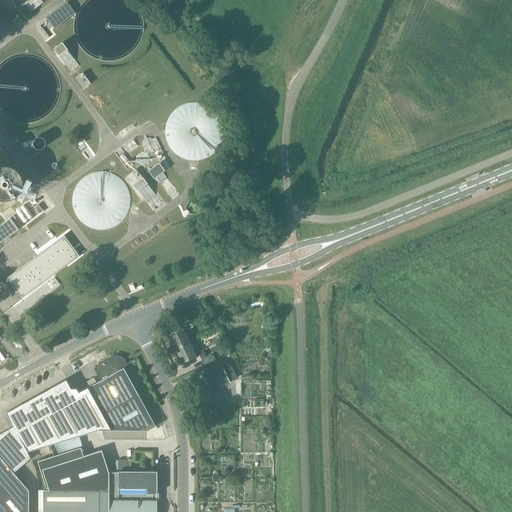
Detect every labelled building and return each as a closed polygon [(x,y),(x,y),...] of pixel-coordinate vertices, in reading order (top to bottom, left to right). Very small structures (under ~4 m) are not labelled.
[(24,4),(30,13),(48,0),(8,0),(10,2),(13,0),(18,8),(24,4)] [(45,19),(54,30),(75,15),(66,3),(45,19)] [(68,50),(63,43),(54,49),(59,57),(68,50)] [(83,74),(76,79),(84,89),(91,84),(83,74)] [(191,160),(194,161),(198,160),(201,160),(204,159),(206,158),(209,157),(212,155),(214,153),(216,151),(218,149),(220,146),(221,143),(222,140),(223,138),(223,135),(224,131),(223,128),(223,125),(222,123),(221,120),(220,117),(218,114),(216,112),(214,110),(212,108),(209,106),(206,105),(204,104),(201,103),(198,103),(195,102),(192,103),(189,103),(186,104),(183,105),(180,106),(178,108),(175,110),(173,112),(171,114),(170,116),(168,119),(167,122),(166,125),(166,127),(165,130),(165,133),(166,136),(166,139),(167,142),(169,145),(170,147),(172,150),(174,152),(176,154),(178,155),(180,157),(183,158),(186,159),(189,160),(191,160)] [(75,146),(90,162),(96,155),(81,140),(75,146)] [(128,146),(132,151),(138,147),(134,141),(128,146)] [(0,200),(1,201),(3,201),(5,201),(7,201),(10,201),(12,200),(14,199),(16,198),(17,196),(19,195),(20,193),(21,191),(22,189),(22,187),(22,184),(22,182),(22,180),(21,178),(20,176),(19,175),(18,173),(17,172),(15,170),(14,169),(12,169),(10,168),(13,161),(2,146),(0,145),(0,200)] [(153,179),(154,179),(164,171),(159,163),(148,172),(153,179)] [(138,192),(147,185),(137,170),(127,177),(138,192)] [(123,222),(125,219),(126,217),(128,215),(129,212),(130,209),(130,207),(131,204),(131,201),(131,198),(130,196),(130,193),(129,190),(128,188),(126,185),(125,183),(123,181),(121,179),(118,177),(116,175),(113,174),(110,173),(107,172),(104,172),(101,172),(98,172),(95,173),(92,173),(89,175),(87,176),(84,178),(82,180),(80,182),(78,184),(76,187),(75,189),(74,192),(73,195),(72,198),(72,201),(72,204),(73,207),(74,210),(75,213),(76,216),(78,218),(80,221),(82,223),(84,225),(86,226),(89,228),(92,229),(95,230),(98,230),(101,231),(104,230),(107,230),(110,229),(113,228),(115,227),(118,225),(120,224),(123,222)] [(0,243),(18,230),(10,219),(0,226),(0,243)] [(48,280),(45,276),(66,261),(68,265),(79,257),(64,236),(7,279),(22,299),(48,280)] [(208,311),(202,314),(207,324),(213,321),(208,311)] [(175,349),(189,343),(182,328),(168,335),(175,349)] [(231,337),(233,342),(246,339),(245,333),(231,337)] [(189,343),(175,349),(182,364),(196,357),(199,356),(201,360),(206,358),(202,351),(198,353),(195,354),(189,343)] [(66,380),(65,381),(6,414),(27,452),(99,431),(148,431),(156,427),(124,369),(126,368),(127,365),(123,358),(114,356),(99,364),(96,373),(101,381),(79,393),(76,389),(71,389),(66,380)] [(85,373),(94,367),(88,356),(71,366),(74,372),(82,367),(85,373)] [(214,362),(213,361),(211,356),(201,360),(204,366),(214,362)] [(231,367),(228,369),(223,371),(222,368),(204,377),(210,391),(236,379),(231,367)] [(57,490),(55,490),(49,490),(48,488),(49,491),(43,491),(42,511),(156,511),(157,501),(160,501),(160,495),(157,495),(157,472),(129,472),(129,460),(118,460),(118,472),(108,472),(102,451),(50,467),(57,490)] [(0,511),(28,511),(29,491),(0,457),(0,511)]
